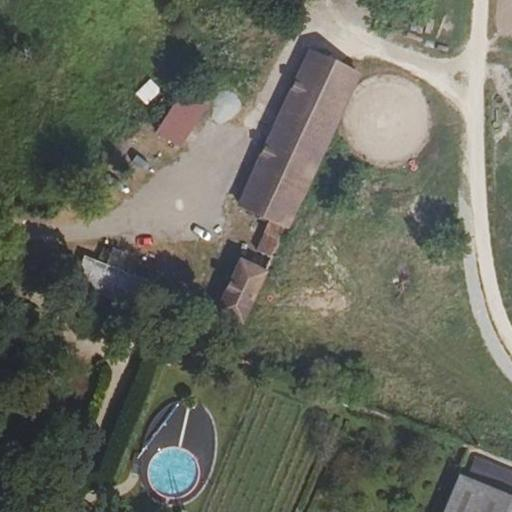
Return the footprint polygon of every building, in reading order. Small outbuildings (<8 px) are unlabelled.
[(254,0),(252,4),(287,18),(294,0),(254,0)] [(241,10),(224,30),(242,44),(259,24),(241,10)] [(269,255),(353,67),(305,46),(235,204),(264,217),(251,247),(269,255)] [(136,98),(148,108),(161,92),(149,82),(136,98)] [(172,92),(155,137),(184,148),(201,103),(172,92)] [(237,326),(263,270),(233,257),(208,313),(237,326)] [(133,293),(124,314),(202,348),(210,326),(133,293)] [(193,434),(194,438),(136,460),(151,500),(217,475),(201,431),(193,434)] [(511,511),(511,489),(462,469),(443,511),(511,511)]
